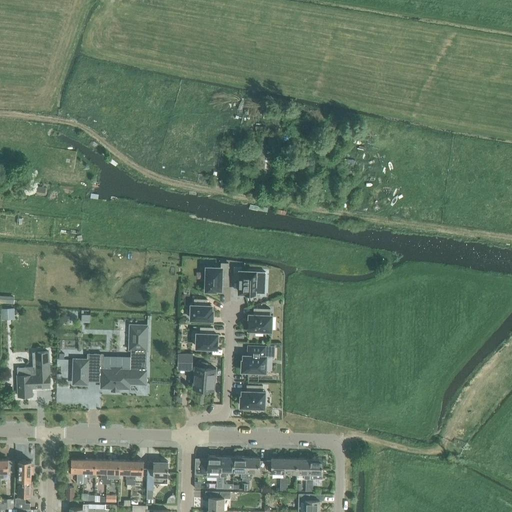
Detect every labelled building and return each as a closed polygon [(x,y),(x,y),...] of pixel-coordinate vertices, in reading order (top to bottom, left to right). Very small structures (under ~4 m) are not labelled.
[(206,267),(206,290),(215,290),(215,289),(221,289),(221,285),(227,285),(228,262),(221,262),(221,267),(206,267)] [(234,267),(233,279),(240,279),(239,292),(245,292),(260,293),(260,292),(260,281),(265,281),(265,272),(260,272),(241,271),(241,267),(234,267)] [(193,317),(214,318),(215,310),(213,310),(214,304),(209,304),(209,298),(197,298),(196,304),(194,304),(193,317)] [(250,318),(250,328),(257,328),(257,330),(265,330),(265,328),(273,329),(273,314),(272,314),(272,307),(256,307),(256,313),(252,313),(251,318),(250,318)] [(15,318),(14,308),(1,309),(2,318),(15,318)] [(112,388),(112,389),(119,390),(119,388),(129,388),(130,383),(146,383),(147,326),(130,325),(130,349),(131,349),(131,369),(128,371),(127,370),(122,370),(121,370),(118,368),(114,368),(111,369),(110,370),(103,369),(103,354),(88,354),(88,360),(74,359),(74,384),(88,384),(88,381),(102,381),(101,387),(112,388)] [(199,333),(196,333),(196,347),(217,347),(217,339),(216,339),(216,334),(211,334),(211,327),(199,327),(199,333)] [(245,358),(245,368),(251,368),(251,370),(261,371),(261,369),(268,369),(268,354),(267,354),(267,344),(251,343),(250,353),(246,353),(246,358),(245,358)] [(18,397),(32,396),(32,388),(43,388),(43,385),(50,385),(49,352),(38,352),(38,367),(17,368),(18,397)] [(192,353),(178,353),(178,363),(192,363),(192,353)] [(215,390),(214,390),(217,369),(207,367),(208,362),(197,361),(196,366),(195,366),(193,387),(193,388),(214,391),(215,390)] [(241,400),(241,406),(264,407),(264,392),(262,392),(262,385),(247,385),(246,395),(242,394),(242,400),(241,400)] [(215,476),(217,476),(221,476),(221,456),(208,455),(208,461),(201,461),(201,473),(208,473),(208,470),(215,470),(215,476)] [(224,476),(228,476),(228,471),(234,471),(234,456),(221,456),(221,476),(224,476)] [(242,477),(246,477),(247,457),(234,456),(234,471),(241,471),(240,477),(242,477)] [(247,457),(246,477),(242,477),(242,483),(249,483),(249,477),(251,477),(251,471),(265,472),(265,461),(260,460),(260,457),(247,457)] [(272,461),(265,461),(265,472),(284,472),(284,458),(272,458),(272,461)] [(297,458),(284,458),(284,472),(297,473),(297,458)] [(306,479),(306,484),(309,484),(310,459),(297,458),(297,473),(304,473),(304,478),(306,479)] [(0,483),(1,483),(1,477),(3,477),(3,472),(9,472),(14,472),(15,459),(8,459),(0,459),(0,483)] [(84,459),(72,459),(71,472),(77,472),(77,483),(83,483),(84,459)] [(88,483),(88,477),(95,477),(96,473),(96,459),(84,459),(83,483),(85,483),(86,483),(88,483)] [(103,484),(107,484),(108,460),(96,459),(96,473),(101,473),(101,479),(103,479),(103,484)] [(323,459),(310,459),(309,484),(313,484),(313,478),(315,478),(322,478),(323,459)] [(113,473),(120,473),(120,460),(108,460),(107,484),(111,484),(111,479),(113,479),(113,473)] [(131,485),(132,473),(132,461),(120,460),(120,473),(126,473),(126,479),(127,479),(127,484),(131,485)] [(18,486),(18,496),(30,496),(32,461),(19,461),(18,479),(25,480),(25,486),(18,486)] [(144,461),(132,461),(132,473),(131,485),(136,485),(136,473),(144,474),(144,461)] [(148,469),(147,497),(154,497),(154,482),(168,483),(168,469),(168,461),(154,461),(154,469),(148,469)] [(224,511),(224,509),(224,497),(232,497),(232,490),(207,490),(207,497),(209,497),(209,510),(224,511)] [(90,493),(83,493),(83,501),(95,501),(95,494),(90,494),(90,493)] [(319,511),(320,500),(324,500),(324,494),(299,493),(298,511),(319,511)] [(0,507),(14,508),(14,498),(0,498),(0,507)] [(26,498),(16,498),(16,509),(31,510),(31,503),(26,503),(26,498)]
